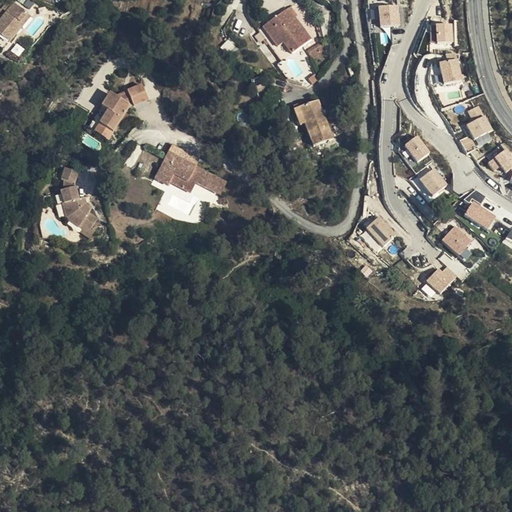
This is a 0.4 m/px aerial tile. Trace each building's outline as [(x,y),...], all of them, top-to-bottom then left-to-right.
[(0,11),(0,26),(13,37),(24,22),(19,18),(29,5),(22,0),(4,0),(4,1),(8,4),(2,13),(0,11)] [(34,9),(29,5),(19,18),(24,22),(34,9)] [(285,58),(309,41),(303,32),(307,29),(301,21),(297,23),(295,19),(299,15),(293,5),(263,26),(285,58)] [(379,8),(381,28),(400,26),(398,6),(379,8)] [(380,32),(377,7),(367,8),(369,33),(380,32)] [(303,32),(309,41),(316,37),(304,18),(301,21),(307,29),(303,32)] [(454,43),(452,24),(435,26),(436,44),(454,43)] [(13,37),(0,26),(0,35),(9,43),(13,37)] [(314,57),(324,50),(320,44),(310,51),(314,57)] [(439,65),(444,84),(462,80),(458,61),(439,65)] [(107,117),(99,127),(111,135),(128,108),(131,106),(135,107),(150,97),(141,83),(117,100),(109,95),(99,112),(107,117)] [(312,148),(332,141),(319,103),(304,108),(302,104),(294,107),(300,127),(305,126),(312,148)] [(473,122),(468,125),(473,135),(475,139),(493,130),(486,115),(484,116),(479,106),(468,112),(473,122)] [(111,135),(99,127),(95,135),(106,143),(111,135)] [(479,148),(476,140),(475,139),(473,135),(461,141),(467,153),(479,148)] [(431,153),(418,137),(405,148),(417,164),(431,153)] [(504,150),(495,157),(501,166),(504,169),(506,172),(511,168),(511,154),(503,143),(500,145),(504,150)] [(154,178),(168,185),(170,181),(192,192),(197,181),(220,193),(226,182),(195,165),(198,158),(172,145),(154,178)] [(501,166),(495,157),(488,162),(494,171),(501,166)] [(435,170),(420,181),(432,197),(447,186),(435,170)] [(83,220),(93,226),(98,216),(89,211),(89,209),(85,205),(80,208),(76,201),(72,192),(72,175),(58,172),(58,182),(62,182),(61,192),(59,193),(68,222),(78,227),(83,220)] [(80,208),(85,205),(82,198),(76,201),(80,208)] [(496,216),(473,201),(465,215),(488,229),(496,216)] [(380,217),(367,229),(384,247),(397,235),(380,217)] [(98,229),(93,226),(83,220),(78,227),(83,231),(82,233),(92,239),(98,229)] [(472,241),(455,226),(442,241),(459,256),(472,241)] [(465,260),(478,246),(473,242),(460,256),(465,260)] [(366,266),(361,272),(367,277),(373,271),(366,266)] [(439,268),(426,283),(440,296),(458,276),(448,267),(443,272),(439,268)]
